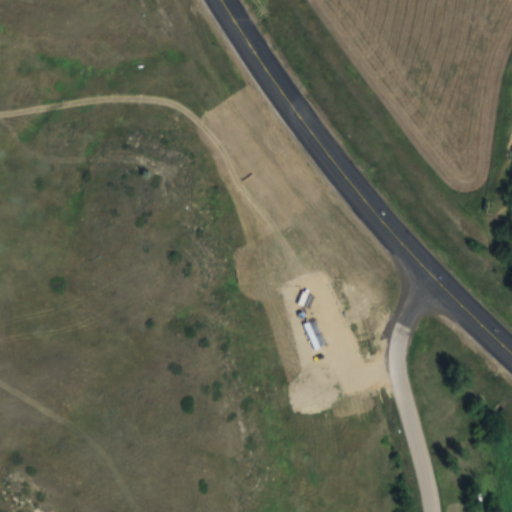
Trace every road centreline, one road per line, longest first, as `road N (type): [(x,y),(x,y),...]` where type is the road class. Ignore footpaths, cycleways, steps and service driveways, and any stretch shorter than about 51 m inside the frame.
road 1 (primary): [(511,343),(433,276),(355,185),(228,0)]
road 2 (tertiary): [(430,511),(396,354),(413,301),(433,276)]
